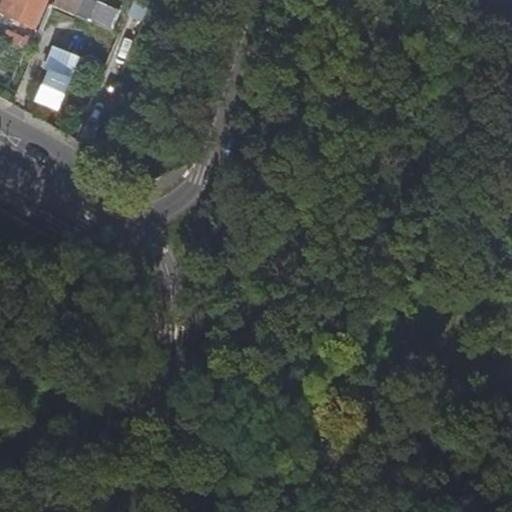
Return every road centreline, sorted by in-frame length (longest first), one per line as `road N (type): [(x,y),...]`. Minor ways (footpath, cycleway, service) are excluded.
road 1 (track): [(511,412),(441,363),(511,163)]
road 2 (residential): [(269,0),(214,163),(180,205),(141,232)]
road 3 (unclassified): [(163,389),(164,258),(141,232)]
road 4 (residential): [(60,196),(78,164),(0,121)]
road 5 (unclassified): [(163,389),(178,511)]
